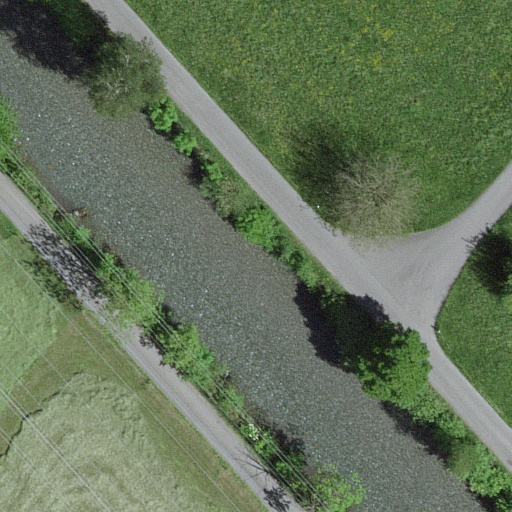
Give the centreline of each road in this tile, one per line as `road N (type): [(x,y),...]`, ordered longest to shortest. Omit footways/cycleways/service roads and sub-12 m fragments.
road 1 (track): [(511,446),(101,0)]
road 2 (track): [(0,199),(285,511)]
road 3 (track): [(389,317),(511,183)]
